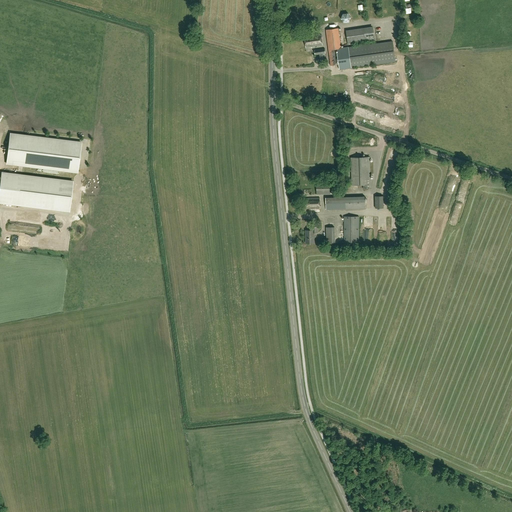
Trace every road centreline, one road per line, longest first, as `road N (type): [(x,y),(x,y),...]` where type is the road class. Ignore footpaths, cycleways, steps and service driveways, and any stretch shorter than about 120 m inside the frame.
road 1 (tertiary): [(272,100),(302,395),(350,511)]
road 2 (unclassified): [(511,179),(272,100)]
